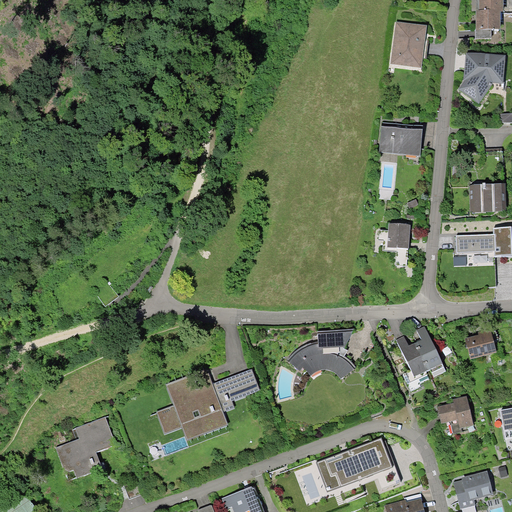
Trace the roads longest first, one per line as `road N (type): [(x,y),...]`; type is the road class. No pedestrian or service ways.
road 1 (residential): [(141,511),(372,425),(396,425),(421,440),(444,511)]
road 2 (residential): [(425,310),(296,317),(144,309)]
road 3 (track): [(179,226),(202,164),(211,94),(209,0)]
road 4 (residential): [(425,310),(442,134)]
road 5 (track): [(0,354),(144,309)]
road 6 (residential): [(442,134),(455,0)]
